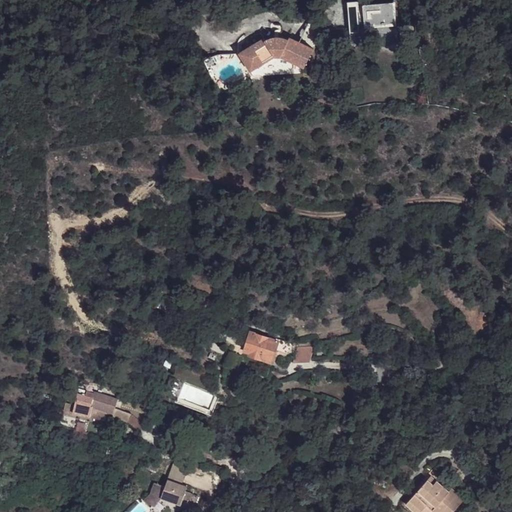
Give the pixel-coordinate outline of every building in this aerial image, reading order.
[(360,0),(349,0),(350,2),(358,2),(359,15),(362,14),(361,2),(360,0)] [(399,21),(397,0),(370,0),(365,0),(365,2),(361,2),(362,14),(359,15),(360,24),(367,23),(367,24),(399,21)] [(268,34),(243,47),(255,67),(278,53),(306,64),(314,46),(291,34),(279,31),(268,34)] [(270,364),(273,352),(275,345),(248,336),(242,353),(248,355),(247,356),(270,364)] [(275,345),(273,352),(283,355),(288,351),(289,347),(276,343),(275,345)] [(306,368),(311,351),(293,353),(288,368),(306,368)] [(224,367),(235,371),(239,361),(230,358),(224,367)] [(92,411),(100,413),(103,401),(77,394),(73,406),(65,404),(63,411),(81,416),(89,418),(90,418),(92,411)] [(111,419),(126,423),(128,415),(113,410),(111,419)] [(98,421),(100,413),(92,411),(90,418),(98,421)] [(126,423),(137,432),(142,427),(128,415),(126,423)] [(87,424),(89,418),(81,416),(79,422),(87,424)] [(186,472),(189,465),(159,453),(156,459),(186,472)] [(421,478),(418,482),(423,487),(427,483),(421,478)] [(152,486),(148,497),(141,502),(148,511),(159,501),(178,508),(180,502),(185,504),(181,511),(190,511),(195,500),(182,495),(185,490),(165,482),(163,488),(161,489),(152,486)] [(411,511),(417,507),(422,511),(443,511),(453,501),(442,490),(439,493),(427,483),(423,487),(418,482),(397,505),(404,511),(411,511)]
